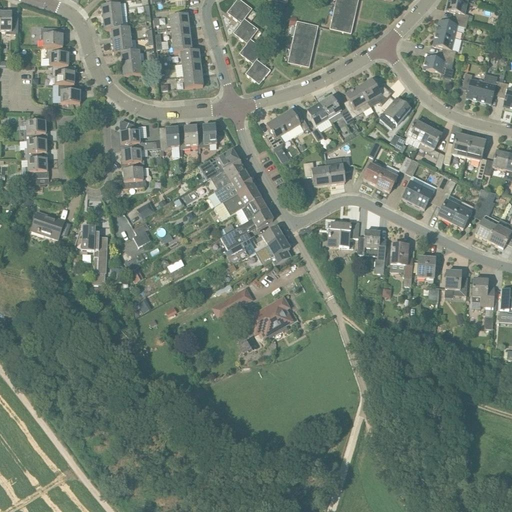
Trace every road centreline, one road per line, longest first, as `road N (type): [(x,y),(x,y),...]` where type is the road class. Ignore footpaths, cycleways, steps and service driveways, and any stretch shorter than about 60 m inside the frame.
road 1 (residential): [(511,267),(357,200),(287,221)]
road 2 (track): [(332,302),(421,378),(511,417)]
road 3 (track): [(0,370),(111,511)]
road 4 (residential): [(234,108),(302,89),(384,44)]
road 5 (residential): [(511,132),(444,111),(416,90),(384,44)]
road 6 (residential): [(104,188),(91,191),(61,173),(63,121),(102,120)]
road 7 (track): [(364,390),(433,511)]
road 8 (residential): [(38,0),(73,15),(93,65),(119,98)]
road 9 (residential): [(287,221),(245,149),(234,108)]
road 10 (track): [(330,511),(364,390)]
